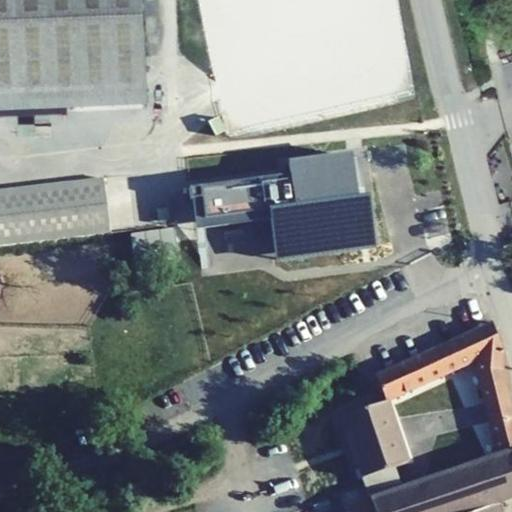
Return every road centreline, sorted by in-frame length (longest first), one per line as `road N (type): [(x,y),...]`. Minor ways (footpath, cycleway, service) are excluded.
road 1 (residential): [(495,266),(227,406),(0,492)]
road 2 (residential): [(429,0),(495,266)]
